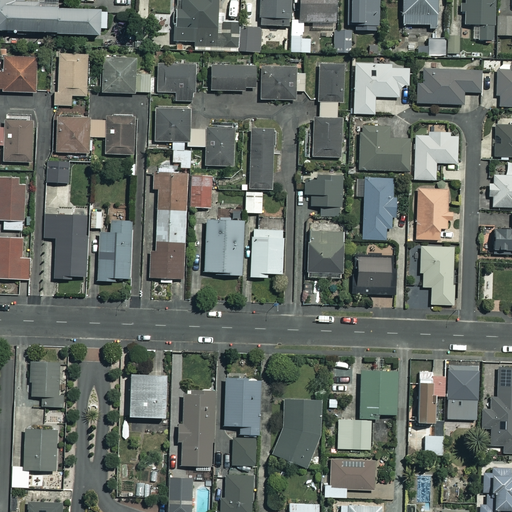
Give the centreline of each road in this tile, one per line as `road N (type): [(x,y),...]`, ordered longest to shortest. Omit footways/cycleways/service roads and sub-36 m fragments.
road 1 (residential): [(201,108),(281,111),(292,120),(289,330)]
road 2 (residential): [(410,116),(458,117),(472,128),(467,336)]
road 3 (residential): [(94,323),(289,330)]
road 4 (residential): [(289,330),(467,336)]
